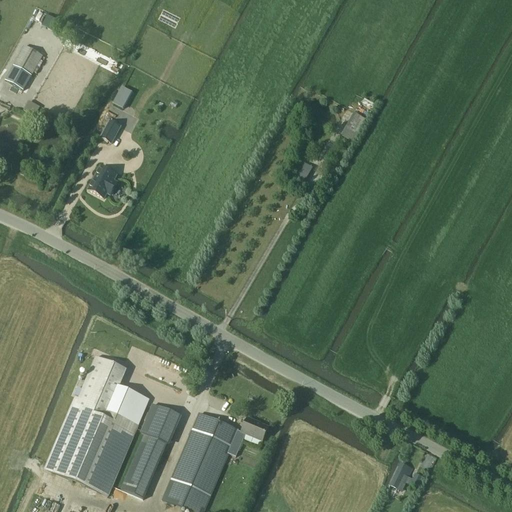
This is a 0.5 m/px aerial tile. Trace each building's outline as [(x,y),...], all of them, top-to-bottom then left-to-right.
[(23,92),(43,57),(24,47),(5,82),(23,92)] [(129,101),(119,96),(117,100),(126,105),(129,101)] [(22,112),(34,118),(39,108),(27,102),(22,112)] [(351,144),(365,120),(354,114),(341,137),(351,144)] [(109,123),(100,140),(111,145),(120,128),(109,123)] [(22,169),(20,175),(25,177),(45,183),(47,176),(26,170),(22,169)] [(100,169),(88,192),(104,200),(106,195),(110,197),(116,185),(113,183),(116,177),(100,169)] [(46,468),(44,472),(107,499),(138,425),(148,401),(119,389),(115,387),(122,370),(96,359),(89,374),(82,391),(78,400),(75,399),(48,464),(46,468)] [(123,493),(142,501),(178,418),(151,406),(139,434),(146,437),(123,493)] [(237,432),(238,432),(199,416),(162,502),(184,511),(203,511),(228,455),(236,459),(245,436),(262,443),(268,429),(247,420),(241,434),(237,432)] [(394,479),(390,488),(398,492),(402,483),(406,485),(411,474),(398,468),(393,479),(394,479)] [(415,476),(410,487),(418,491),(423,480),(415,476)]
